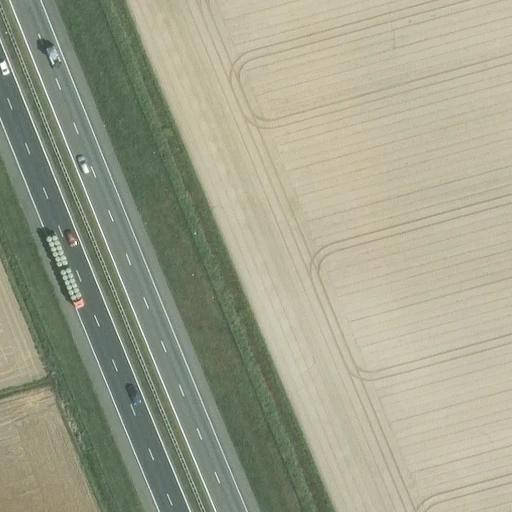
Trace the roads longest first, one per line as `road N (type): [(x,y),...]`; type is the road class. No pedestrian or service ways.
road 1 (motorway): [(237,511),(34,0)]
road 2 (motorway): [(0,67),(178,511)]
